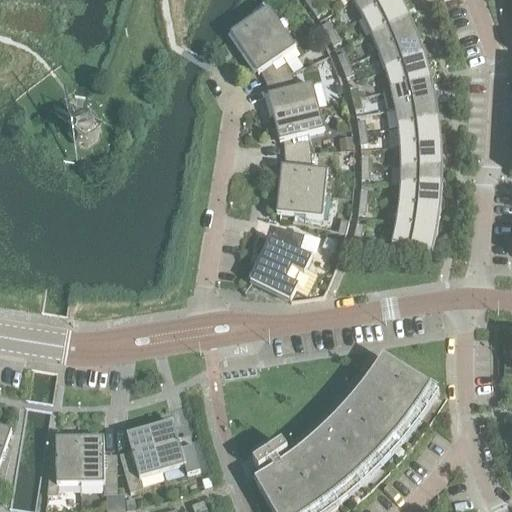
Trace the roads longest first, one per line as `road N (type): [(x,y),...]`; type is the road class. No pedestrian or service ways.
road 1 (residential): [(468,298),(494,179),(502,69),(476,0)]
road 2 (residential): [(205,330),(468,298)]
road 3 (residential): [(205,330),(236,103),(224,83)]
road 4 (residential): [(495,511),(470,440),(468,298)]
road 5 (residential): [(0,337),(115,346),(205,330)]
